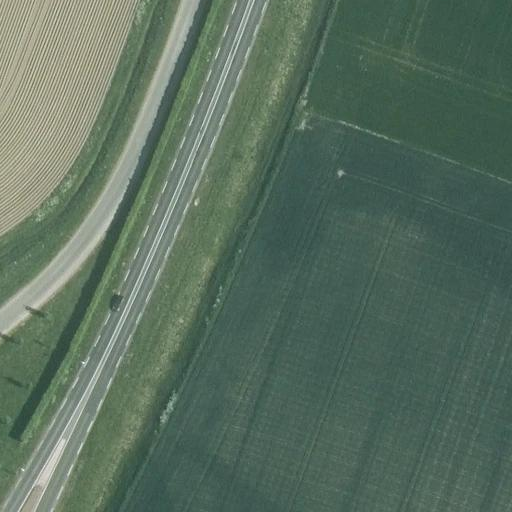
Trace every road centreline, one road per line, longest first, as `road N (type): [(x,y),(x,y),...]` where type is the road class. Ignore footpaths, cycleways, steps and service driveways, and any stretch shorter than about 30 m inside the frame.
road 1 (primary): [(84,397),(251,0)]
road 2 (unclassified): [(0,323),(71,256),(119,185),(193,0)]
road 3 (primary): [(84,397),(10,511)]
road 4 (primary): [(39,511),(84,397)]
